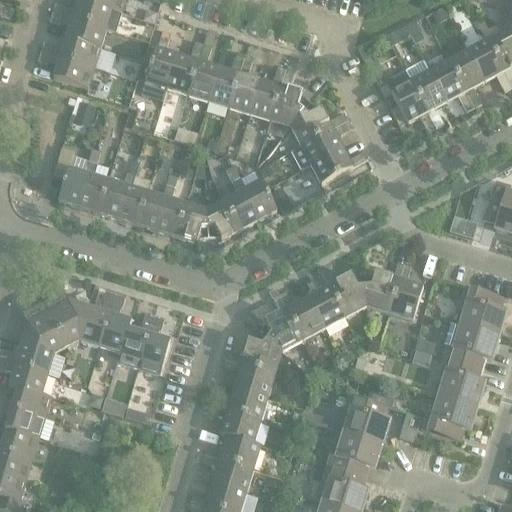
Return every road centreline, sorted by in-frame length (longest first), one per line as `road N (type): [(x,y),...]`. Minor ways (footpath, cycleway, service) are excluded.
road 1 (residential): [(396,194),(327,50),(333,27),(242,0)]
road 2 (residential): [(217,289),(224,311),(163,511)]
road 3 (residential): [(217,289),(21,235)]
road 4 (residential): [(396,194),(217,289)]
road 5 (residential): [(406,511),(415,483),(467,499),(484,492),(511,405)]
road 6 (residential): [(0,180),(20,136),(10,100),(42,0)]
road 7 (residential): [(511,272),(426,246),(403,227),(396,194)]
road 8 (residential): [(511,133),(396,194)]
